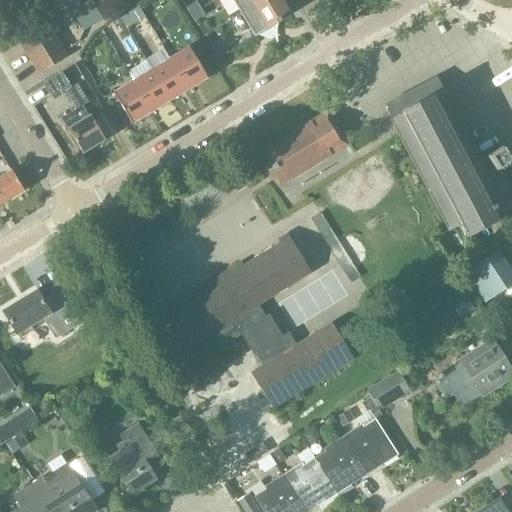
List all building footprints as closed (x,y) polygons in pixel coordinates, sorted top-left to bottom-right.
[(0,0),(6,11),(18,4),(15,0),(0,0)] [(262,0),(231,0),(240,14),(262,0)] [(254,37),(289,15),(280,0),(262,0),(240,14),(254,37)] [(189,14),(200,8),(196,1),(185,8),(189,14)] [(204,15),(200,8),(189,14),(193,21),(204,15)] [(24,52),(53,34),(46,23),(17,41),(24,52)] [(31,64),(60,45),(53,34),(24,52),(31,64)] [(264,56),(277,75),(311,54),(298,34),(264,56)] [(38,75),(67,57),(60,45),(31,64),(38,75)] [(217,59),(227,53),(223,46),(213,52),(217,59)] [(207,77),(188,47),(169,58),(187,89),(207,77)] [(187,89),(169,58),(151,70),(169,100),(187,89)] [(169,100),(151,70),(132,81),(150,111),(169,100)] [(235,100),(249,92),(236,70),(222,78),(235,100)] [(55,98),(65,92),(71,89),(61,72),(42,84),(49,95),(55,98)] [(150,111),(132,81),(113,93),(131,123),(150,111)] [(104,140),(90,116),(89,116),(83,106),(88,103),(82,94),(77,85),(71,89),(65,92),(71,101),(76,110),(61,120),(82,154),(103,141),(104,140)] [(511,185),(509,187),(499,169),(510,162),(501,148),(486,157),(486,158),(482,160),(445,91),(433,98),(431,96),(421,102),(422,104),(413,109),(412,106),(400,113),(401,113),(390,120),(448,231),(461,224),(468,237),(498,221),(496,216),(511,207),(511,185)] [(327,156),(345,144),(326,113),(307,124),(308,126),(262,155),(267,163),(264,165),(272,176),(274,175),(279,183),(326,154),(327,156)] [(0,203),(23,189),(12,171),(0,178),(0,203)] [(153,225),(161,238),(161,239),(170,234),(162,220),(153,225)] [(263,366),(250,374),(271,409),(325,375),(324,374),(353,359),(330,322),(295,344),(287,333),(280,337),(267,316),(263,318),(256,306),(308,273),(284,236),(276,241),(278,244),(242,267),(240,263),(204,285),(206,289),(172,310),(169,305),(160,311),(185,350),(210,335),(218,348),(241,334),(254,356),(256,354),(263,366)] [(511,275),(496,251),(464,272),(484,302),(511,283),(511,275)] [(71,339),(82,333),(63,303),(49,310),(37,292),(2,313),(15,335),(16,335),(18,339),(32,331),(30,326),(44,317),(57,337),(66,332),(71,339)] [(112,311),(120,305),(112,293),(104,298),(112,311)] [(460,407),(511,373),(492,343),(433,381),(444,399),(452,395),(460,407)] [(0,394),(12,387),(0,367),(0,394)] [(371,415),(410,391),(397,371),(366,392),(369,397),(361,403),(366,411),(368,410),(371,415)] [(116,378),(93,393),(101,406),(111,400),(119,415),(133,406),(116,378)] [(360,425),(342,436),(366,475),(397,455),(374,419),(363,427),(361,424),(360,425)] [(121,455),(110,462),(131,494),(153,479),(148,472),(162,464),(154,450),(153,451),(137,426),(120,437),(123,443),(116,447),(121,455)] [(336,494),(366,475),(343,437),(324,449),(325,451),(314,459),(336,494)] [(249,463),(266,452),(261,443),(243,454),(249,463)] [(268,455),(255,463),(262,473),(275,465),(268,455)] [(305,511),(307,511),(336,494),(314,459),(303,465),(301,463),(282,475),(305,511)] [(52,472),(30,486),(46,511),(90,511),(94,510),(67,468),(55,476),(52,472)] [(262,511),(305,511),(282,475),(263,487),(265,489),(253,497),(262,511)] [(18,511),(46,511),(30,486),(13,497),(22,510),(18,511)] [(236,500),(243,511),(260,511),(248,493),(236,500)] [(505,511),(498,500),(480,511),(505,511)]
